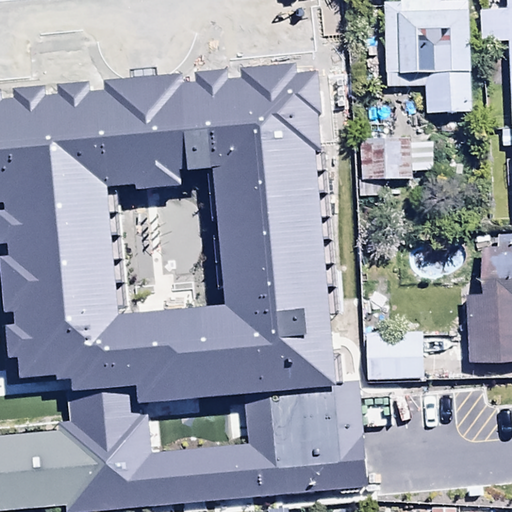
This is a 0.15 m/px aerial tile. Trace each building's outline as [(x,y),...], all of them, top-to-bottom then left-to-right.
[(472,119),(469,5),(441,6),(440,0),(399,0),(399,8),(384,8),(386,93),(424,92),(424,120),(472,119)] [(0,511),(152,511),(157,511),(142,330),(156,329),(158,349),(287,338),(295,485),(364,479),(337,4),(270,9),(285,266),(109,281),(102,196),(162,191),(157,127),(0,140),(0,377),(64,372),(69,431),(0,436),(0,511)] [(410,164),(408,123),(359,125),(362,166),(410,164)] [(483,299),(466,300),(468,367),(511,366),(511,237),(496,238),(497,251),(482,251),(483,299)] [(423,359),(422,317),(366,317),(367,359),(423,359)] [(371,404),(420,403),(419,365),(370,366),(371,404)] [(486,455),(495,454),(503,507),(511,506),(511,400),(486,405),(492,441),(484,442),(486,455)] [(337,486),(310,488),(311,511),(339,509),(337,486)] [(218,511),(217,498),(187,500),(188,511),(218,511)] [(459,511),(493,511),(493,501),(459,503),(459,511)]
